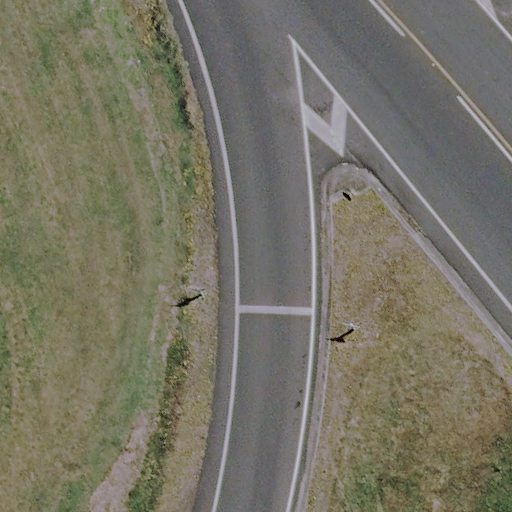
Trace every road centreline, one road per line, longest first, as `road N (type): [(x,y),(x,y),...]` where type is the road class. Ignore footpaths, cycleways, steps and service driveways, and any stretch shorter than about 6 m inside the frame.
road 1 (primary): [(243,511),(262,441),(277,307),(269,141),(247,0)]
road 2 (tertiary): [(371,0),(511,166)]
